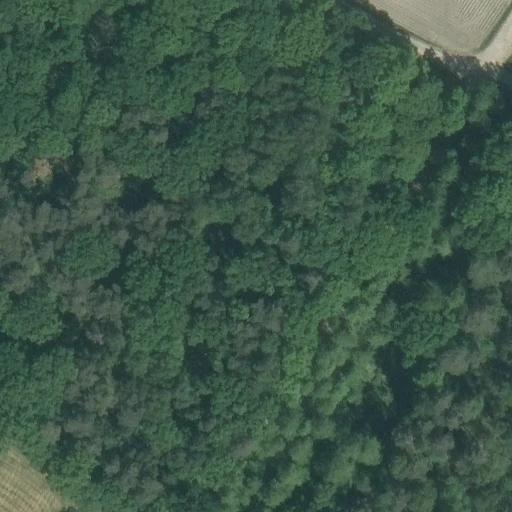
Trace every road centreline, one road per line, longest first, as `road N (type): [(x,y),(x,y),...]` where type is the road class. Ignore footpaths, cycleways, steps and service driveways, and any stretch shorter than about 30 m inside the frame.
road 1 (track): [(479,82),(411,201),(203,511)]
road 2 (unclassified): [(330,0),(479,82)]
